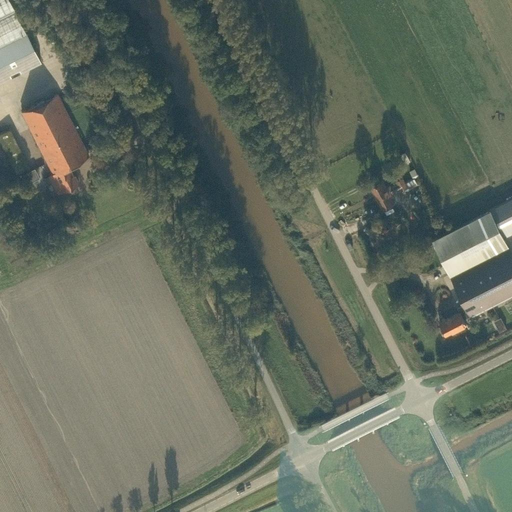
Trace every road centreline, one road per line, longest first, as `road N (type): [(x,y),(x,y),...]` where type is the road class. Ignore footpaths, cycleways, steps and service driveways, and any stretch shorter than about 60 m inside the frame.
road 1 (unclassified): [(301,458),(77,0)]
road 2 (unclassified): [(420,400),(216,0)]
road 3 (unclassified): [(301,458),(420,400)]
road 4 (unclassified): [(475,511),(420,400)]
